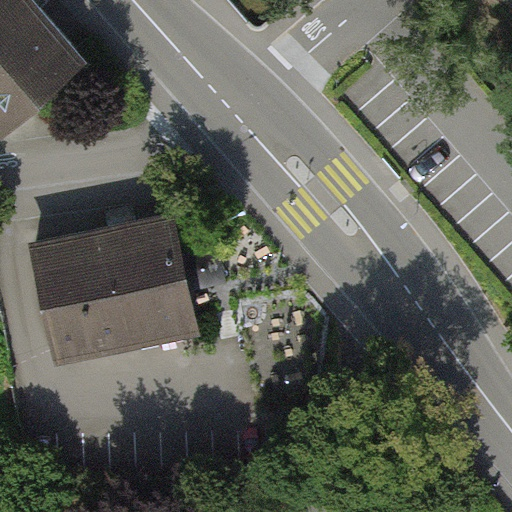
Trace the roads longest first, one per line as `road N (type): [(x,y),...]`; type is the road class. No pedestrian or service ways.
road 1 (primary): [(246,110),(360,236),(511,428)]
road 2 (residential): [(0,186),(201,146),(246,110)]
road 3 (residential): [(246,110),(372,0)]
road 4 (primary): [(136,0),(246,110)]
